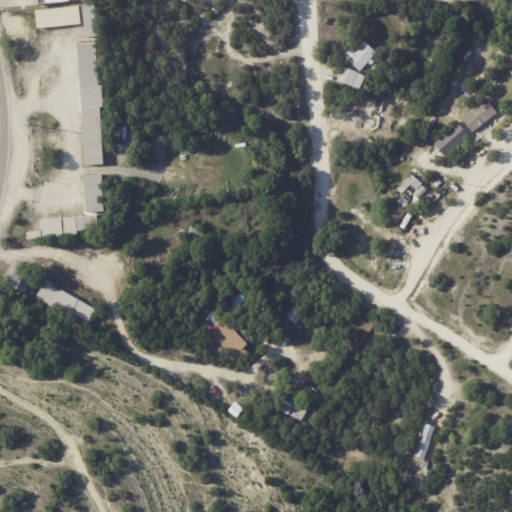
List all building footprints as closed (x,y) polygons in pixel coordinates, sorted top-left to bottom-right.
[(97,38),(88,39),(85,7),(97,6),(100,38),(97,38)] [(37,12),(81,8),(83,26),(39,30),(37,12)] [(347,55),(353,48),(358,52),(366,42),(379,53),(362,72),(349,61),(352,58),(347,55)] [(105,165),(87,166),(79,45),(98,43),(100,86),(103,86),(105,108),(102,108),(105,165)] [(339,81),(345,67),(367,76),(361,91),(339,81)] [(483,126),(474,133),(464,120),(489,100),(499,114),(483,126)] [(467,134),(457,123),(435,143),(445,154),(467,134)] [(150,133),(161,130),(166,154),(155,157),(150,133)] [(87,213),(85,175),(103,174),(106,211),(87,213)] [(134,203),(135,191),(147,192),(147,204),(134,203)] [(129,209),(150,207),(152,217),(130,219),(129,209)] [(29,232),(43,231),(42,220),(85,217),(85,218),(100,216),(101,229),(87,230),(87,232),(79,232),(79,236),(29,240),(29,232)] [(181,232),(184,229),(188,233),(194,226),(197,229),(198,228),(207,236),(208,235),(213,239),(202,252),(188,239),(181,232)] [(3,283),(14,262),(18,261),(32,268),(26,278),(40,286),(30,304),(16,296),(18,292),(3,283)] [(35,299),(46,280),(53,284),(51,287),(62,293),(62,292),(97,311),(88,328),(54,308),(53,309),(35,299)] [(287,316),(296,306),(306,313),(301,318),(304,320),(299,326),(287,316)] [(223,321),(227,326),(230,324),(234,329),(240,324),(251,337),(245,342),(249,347),(234,360),(214,337),(216,335),(212,330),(222,321),(223,321)] [(280,408),(285,400),(294,405),(299,397),(312,405),(302,421),(280,408)] [(431,425),(437,426),(426,459),(417,456),(428,424),(431,425)]
